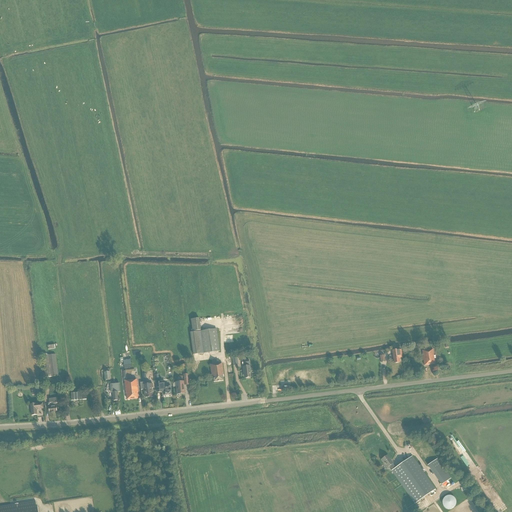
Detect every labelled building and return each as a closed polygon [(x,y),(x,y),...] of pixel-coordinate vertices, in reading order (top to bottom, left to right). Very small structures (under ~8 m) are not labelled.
[(199,318),(191,320),(193,331),(200,330),(199,318)] [(219,351),(216,329),(200,331),(204,353),(219,351)] [(193,355),(204,353),(200,331),(190,333),(193,355)] [(402,358),(402,350),(401,350),(401,348),(397,348),(398,350),(392,351),(393,355),(393,359),(394,359),(394,363),(399,363),(399,358),(402,358)] [(424,366),(435,364),(433,349),(422,351),(424,366)] [(49,355),(52,377),(58,376),(55,354),(49,355)] [(45,378),(52,377),(49,355),(42,356),(45,378)] [(123,361),(124,369),(131,368),(131,364),(130,360),(124,361),(123,361)] [(212,361),(212,364),(210,365),(212,377),(223,375),(224,375),(222,364),(219,364),(219,363),(218,360),(212,361)] [(251,378),(250,366),(242,367),(244,379),(251,378)] [(137,393),(138,393),(137,380),(124,381),(126,394),(127,394),(127,400),(138,398),(137,393)] [(183,382),(182,381),(181,380),(179,380),(178,382),(173,383),(173,387),(176,387),(177,394),(185,394),(184,382),(183,382)] [(153,397),(151,388),(153,388),(153,384),(149,384),(148,382),(147,382),(146,381),(143,382),(143,383),(140,383),(141,390),(144,389),(145,398),(153,397)] [(164,396),(172,395),(171,389),(169,390),(169,386),(161,387),(161,383),(156,383),(157,392),(162,391),(164,391),(164,396)] [(111,393),(113,393),(113,401),(118,400),(117,392),(120,392),(119,384),(110,385),(111,393)] [(86,398),(85,391),(70,392),(71,400),(86,398)] [(58,403),(57,398),(49,399),(49,403),(48,403),(48,406),(49,414),(57,413),(56,406),(55,403),(58,403)] [(37,410),(44,409),(42,402),(30,404),(32,416),(37,415),(37,410)] [(393,464),(387,455),(381,460),(387,468),(390,466),(392,470),(392,471),(415,503),(435,489),(412,456),(395,468),(393,464)] [(442,484),(451,478),(437,459),(429,465),(442,484)] [(444,498),(443,498),(443,499),(442,500),(442,501),(442,502),(442,503),(442,504),(442,505),(442,506),(443,507),(443,508),(444,508),(445,509),(446,509),(447,510),(448,510),(449,510),(450,510),(451,510),(452,509),(453,509),(453,508),(454,508),(454,507),(455,506),(455,505),(456,504),(456,503),(455,502),(455,501),(455,500),(454,499),(453,498),(452,497),(451,497),(450,496),(449,496),(448,496),(447,496),(446,496),(445,497),(444,498)] [(38,511),(37,505),(36,505),(36,501),(0,506),(0,511),(38,511)]
